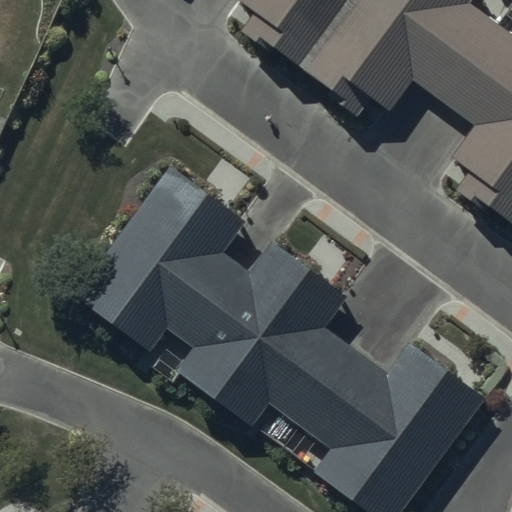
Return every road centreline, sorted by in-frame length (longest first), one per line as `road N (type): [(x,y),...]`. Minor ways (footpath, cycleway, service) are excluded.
road 1 (residential): [(166,41),(511,289)]
road 2 (residential): [(0,377),(116,418),(270,511)]
